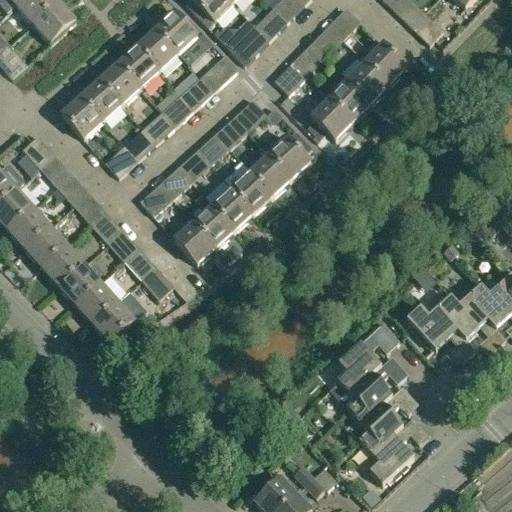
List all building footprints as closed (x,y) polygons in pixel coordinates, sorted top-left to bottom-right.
[(28,0),(5,0),(16,11),(28,0)] [(51,0),(28,0),(16,11),(33,30),(58,7),(51,0)] [(215,28),(233,10),(222,0),(194,0),(190,4),(215,28)] [(242,0),(222,0),(233,10),(242,0)] [(294,0),(305,10),(312,3),(309,0),(294,0)] [(392,15),(399,22),(413,8),(406,0),(392,15)] [(450,0),(465,13),(477,0),(450,0)] [(75,26),(58,7),(33,30),(50,49),(75,26)] [(287,28),(294,21),(280,7),(273,14),(287,28)] [(345,14),(338,21),(352,35),(359,28),(345,14)] [(155,35),(178,61),(197,44),(174,18),(155,35)] [(410,32),(417,39),(431,25),(424,18),(410,32)] [(269,46),(276,39),(262,25),(255,32),(269,46)] [(342,46),(327,32),(320,39),(334,53),(342,46)] [(155,35),(136,52),(159,78),(178,61),(155,35)] [(252,64),(259,57),(244,43),(237,50),(252,64)] [(382,49),(364,68),(388,92),(406,73),(382,49)] [(324,64),(310,50),(303,57),(317,71),(324,64)] [(10,51),(0,59),(0,70),(1,72),(16,59),(10,51)] [(136,52),(117,69),(140,95),(159,78),(136,52)] [(231,82),(238,76),(224,61),(224,62),(217,68),(230,83),(231,82)] [(306,82),(292,68),(285,75),(299,89),(306,82)] [(388,92),(364,68),(346,86),(370,110),(388,92)] [(140,95),(117,69),(99,86),(122,112),(140,95)] [(199,85),(212,99),(219,92),(206,78),(199,85)] [(99,86),(80,103),(103,129),(122,112),(99,86)] [(346,86),(328,104),(353,128),(370,110),(346,86)] [(193,116),(201,109),(187,94),(180,101),(193,116)] [(103,129),(80,103),(61,120),(84,146),(103,129)] [(335,146),(353,128),(328,104),(310,122),(314,126),(326,138),(335,146)] [(266,120),(253,106),(252,105),(245,112),(259,127),(266,120)] [(175,133),(182,126),(169,111),(161,118),(175,133)] [(226,129),(240,144),(247,137),(234,122),(226,129)] [(318,146),(326,138),(314,126),(307,132),(315,139),(313,141),(318,146)] [(156,150),(164,143),(150,128),(143,135),(156,150)] [(215,139),(207,146),(221,161),(228,154),(215,139)] [(268,161),(291,186),(310,169),(287,143),(268,161)] [(137,167),(145,160),(131,145),(124,152),(137,167)] [(55,161),(48,153),(33,167),(40,174),(55,161)] [(196,156),(191,161),(189,163),(202,178),(210,171),(196,156)] [(268,161),(249,178),(272,203),(291,186),(268,161)] [(119,184),(126,177),(113,162),(105,169),(119,184)] [(72,180),(65,172),(50,186),(57,193),(72,180)] [(178,173),(170,180),(183,195),(191,188),(178,173)] [(0,210),(17,195),(0,176),(0,210)] [(249,178),(231,195),(253,220),(272,203),(249,178)] [(159,190),(151,197),(165,212),(172,205),(159,190)] [(74,212),(89,198),(82,191),(67,204),(74,212)] [(0,227),(8,237),(34,214),(17,195),(0,210),(0,227)] [(253,220),(231,195),(212,212),(235,237),(253,220)] [(106,217),(99,210),(84,223),(91,230),(106,217)] [(212,212),(193,229),(216,254),(235,237),(212,212)] [(34,214),(8,237),(25,255),(51,233),(34,214)] [(123,236),(116,228),(101,242),(108,249),(123,236)] [(193,229),(174,245),(197,271),(216,254),(193,229)] [(42,274),(67,251),(51,233),(25,255),(42,274)] [(139,255),(133,247),(118,260),(124,268),(139,255)] [(67,251),(42,274),(59,293),(84,270),(67,251)] [(156,273),(150,266),(135,279),(141,287),(156,273)] [(84,270),(59,293),(76,312),(101,289),(84,270)] [(511,280),(499,292),(511,307),(511,280)] [(173,292),(166,284),(151,298),(158,305),(173,292)] [(76,312),(93,330),(118,308),(101,289),(76,312)] [(511,307),(499,292),(490,300),(482,291),(468,303),(496,335),(510,322),(511,324),(511,336),(509,340),(511,343),(511,307)] [(451,302),(438,314),(466,346),(480,333),(488,342),(478,351),(488,361),(506,345),(496,335),(468,303),(460,311),(451,302)] [(135,326),(118,308),(93,330),(110,349),(135,326)] [(458,352),(448,361),(458,372),(476,356),(466,346),(438,314),(430,322),(421,312),(408,325),(436,357),(450,344),(458,352)] [(350,400),(382,371),(369,357),(378,349),(387,359),(398,349),(381,331),(339,369),(347,378),(338,386),(350,400)] [(349,417),(361,430),(392,401),(380,388),(389,380),(397,390),(408,380),(392,362),(382,371),(350,400),(358,408),(349,417)] [(359,447),(371,461),(403,432),(390,418),(399,410),(408,420),(419,410),(403,392),(392,401),(361,430),(368,439),(359,447)] [(403,432),(371,461),(379,469),(370,477),(382,491),(414,463),(401,448),(410,440),(418,450),(429,441),(413,422),(403,432)] [(303,473),(293,483),(303,493),(321,476),(312,467),(304,475),(303,473)] [(321,476),(303,493),(316,506),(325,497),(327,499),(337,488),(326,478),(324,479),(321,476)] [(257,511),(284,511),(297,500),(281,484),(255,510),(257,511)] [(307,511),(297,500),(284,511),(307,511)]
